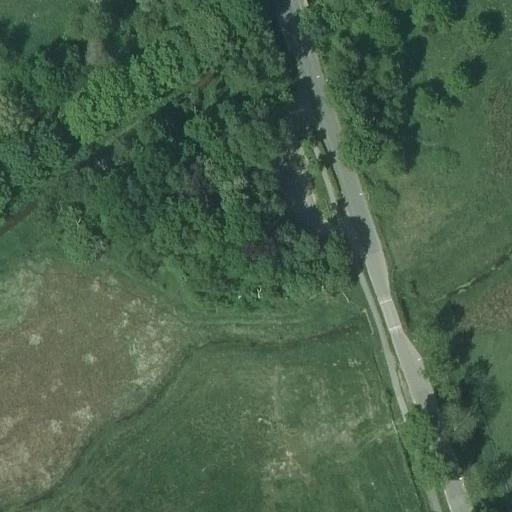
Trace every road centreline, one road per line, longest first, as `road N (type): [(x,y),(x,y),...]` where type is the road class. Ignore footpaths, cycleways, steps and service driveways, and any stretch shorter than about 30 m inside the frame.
road 1 (tertiary): [(461,511),(303,45)]
road 2 (unknown): [(377,272),(511,211)]
